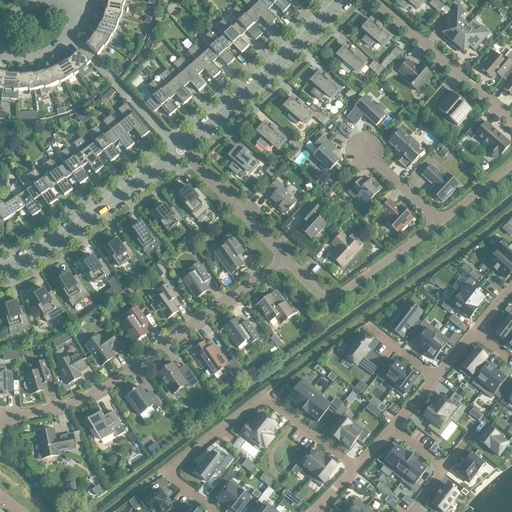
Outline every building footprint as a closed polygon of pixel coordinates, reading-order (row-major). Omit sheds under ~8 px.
[(107,11),(121,15),(123,5),(124,5),(124,0),(108,0),(108,3),(107,11)] [(254,24),(259,20),(260,18),(269,27),(276,20),(268,11),(259,2),(256,0),(243,0),(243,1),(251,9),(245,15),(254,24)] [(283,0),(261,0),(259,2),(268,11),(274,5),(283,14),(290,6),(283,0)] [(399,0),(397,3),(404,9),(410,3),(416,8),(418,6),(419,7),(425,0),(424,0),(399,0)] [(439,13),(441,11),(444,7),(436,0),(432,0),(429,5),(439,13)] [(451,41),(453,43),(468,26),(460,19),(465,12),(457,5),(442,23),(447,27),(442,33),(444,36),(443,38),(449,43),(451,41)] [(254,24),(245,15),(236,6),(229,14),(238,23),(232,29),(240,38),(246,31),(255,40),(263,33),(254,24)] [(444,7),(441,10),(446,14),(450,10),(445,6),(444,7)] [(102,23),(116,30),(119,20),(120,20),(121,15),(107,11),(106,10),(104,15),(105,16),(102,23)] [(240,38),(232,29),(223,19),(215,26),(224,35),(218,41),(226,51),(233,44),(241,54),(249,46),(240,38)] [(421,19),(415,25),(421,30),(427,24),(421,19)] [(376,40),(382,46),(384,43),(385,45),(391,38),(380,29),(382,27),(377,23),(376,25),(370,20),(368,23),(367,22),(360,29),(367,35),(363,40),(370,47),(376,40)] [(96,34),(108,44),(113,34),(113,35),(116,30),(102,23),(101,22),(99,27),(96,34)] [(476,33),(468,26),(453,43),(454,44),(453,46),(459,52),(461,50),(464,52),(469,46),(474,50),(489,33),(481,26),(476,33)] [(204,54),(212,63),(219,57),(227,66),(235,60),(226,51),(218,41),(209,32),(202,39),(210,48),(204,54)] [(86,44),(97,56),(104,47),(105,48),(108,44),(96,34),(95,34),(92,38),(87,45),(87,44),(86,44)] [(142,44),(145,37),(140,35),(137,41),(142,44)] [(148,40),(145,47),(150,49),(153,43),(148,40)] [(212,63),(204,54),(195,45),(188,52),(196,61),(190,67),(198,76),(204,70),(213,79),(220,72),(212,63)] [(356,72),(358,70),(360,71),(366,65),(355,55),(356,54),(352,49),(350,51),(345,47),(343,49),(341,48),(335,56),(342,62),(343,61),(356,72)] [(380,66),(384,69),(384,70),(402,52),(403,52),(397,47),(396,47),(397,47),(380,66)] [(70,61),(78,73),(86,66),(86,67),(90,63),(79,51),(75,55),(70,61)] [(511,66),(511,51),(511,52),(510,52),(504,58),(502,56),(500,56),(498,57),(494,53),(489,58),(488,59),(485,62),(485,64),(481,68),(492,78),(498,72),(500,72),(504,75),(511,66)] [(127,58),(132,61),(136,55),(131,52),(127,58)] [(139,57),(135,63),(140,66),(144,60),(139,57)] [(206,85),(198,76),(190,67),(181,57),(173,64),(182,73),(175,79),(183,88),(190,83),(198,92),(206,85)] [(58,68),(65,82),(73,76),(74,76),(78,73),(70,61),(69,60),(65,63),(58,68)] [(378,76),(384,69),(380,66),(373,60),(367,67),(378,76)] [(408,61),(398,71),(407,79),(405,81),(418,92),(432,76),(419,65),(416,68),(408,61)] [(135,63),(126,75),(130,79),(140,66),(135,63)] [(511,66),(504,75),(508,79),(508,81),(503,87),(511,95),(511,66)] [(46,73),(50,87),(59,83),(60,84),(65,82),(58,68),(58,67),(53,69),(46,73)] [(114,72),(118,76),(123,71),(119,67),(114,72)] [(183,88),(175,79),(167,69),(159,76),(167,85),(161,91),(169,101),(175,95),(184,104),(191,98),(183,88)] [(35,91),(40,89),(42,96),(52,93),(50,87),(46,73),(46,72),(41,73),(33,75),(35,91)] [(340,90),(329,81),(330,80),(326,75),(324,77),(319,73),(317,75),(315,74),(309,82),(316,88),(311,93),(318,99),(324,93),(330,98),(332,96),(334,97),(340,90)] [(20,76),(19,91),(29,90),(29,91),(35,91),(33,75),(33,74),(28,75),(20,76)] [(7,75),(3,90),(14,90),(14,91),(19,91),(20,76),(20,75),(15,75),(7,75)] [(126,75),(120,80),(125,84),(130,79),(126,75)] [(169,101),(161,91),(153,81),(145,88),(153,97),(144,105),(153,114),(161,107),(169,117),(177,110),(169,101)] [(97,89),(91,93),(94,98),(101,94),(97,89)] [(112,89),(104,96),(108,101),(116,93),(112,89)] [(357,95),(351,90),(346,96),(352,101),(357,95)] [(450,119),(458,126),(471,111),(463,103),(462,104),(459,101),(460,100),(452,93),(451,94),(446,90),(435,102),(440,106),(438,109),(446,116),(447,115),(451,118),(450,119)] [(304,124),(306,121),(307,123),(313,116),(302,107),(304,105),(299,101),(298,103),(292,98),(290,101),(289,100),(282,107),(290,114),(291,112),(304,124)] [(355,107),(356,108),(347,117),(355,125),(361,118),(361,116),(363,114),(376,126),(384,117),(381,114),(386,110),(379,104),(375,108),(364,98),(355,107)] [(100,99),(94,103),(97,108),(103,104),(100,99)] [(119,125),(127,134),(133,129),(141,139),(149,132),(126,103),(118,110),(126,119),(119,125)] [(85,109),(75,114),(77,119),(87,114),(85,109)] [(330,120),(320,111),(314,118),(324,127),(330,120)] [(127,134),(119,125),(111,115),(103,121),(111,131),(104,136),(111,146),(118,141),(126,150),(134,144),(127,134)] [(480,119),(470,131),(475,135),(489,148),(489,149),(488,150),(488,152),(487,153),(488,155),(488,156),(489,157),(491,158),(492,158),(493,158),(495,158),(496,157),(497,156),(498,156),(499,157),(510,144),(498,134),(486,123),(485,124),(480,119)] [(275,132),(276,130),(272,126),(270,127),(265,123),(263,126),(261,124),(255,132),(262,138),(257,143),(265,150),(270,143),(276,148),(278,146),(280,147),(286,141),(275,132)] [(89,147),(96,157),(103,152),(111,162),(119,156),(111,146),(104,136),(96,126),(88,132),(96,142),(89,147)] [(409,139),(400,130),(388,142),(403,156),(398,162),(406,170),(423,152),(418,147),(419,146),(410,137),(409,139)] [(96,157),(89,147),(81,137),(73,143),(80,153),(73,159),(81,169),(88,163),(95,173),(104,167),(96,157)] [(333,146),(322,137),(314,146),(319,150),(313,156),(322,164),(320,166),(326,172),(328,170),(329,171),(338,161),(328,152),(333,146)] [(303,145),(294,138),(289,144),(298,152),(303,145)] [(458,145),(455,148),(460,153),(464,149),(458,145)] [(242,167),(249,173),(250,170),(252,172),(258,165),(247,156),(248,154),(244,150),(242,152),(237,147),(235,150),(233,149),(227,156),(234,162),(229,168),(237,174),(242,167)] [(88,179),(81,169),(73,159),(66,148),(58,154),(65,164),(58,169),(65,180),(72,174),(80,185),(88,179)] [(444,148),(439,153),(443,157),(448,152),(444,148)] [(301,157),(293,163),(299,171),(308,165),(301,157)] [(50,190),(57,185),(64,196),(72,190),(65,180),(58,169),(51,159),(42,165),(50,175),(42,180),(50,190)] [(113,168),(118,174),(124,170),(120,164),(113,168)] [(277,171),(271,166),(266,173),(271,177),(277,171)] [(432,184),(432,183),(435,186),(430,191),(433,194),(433,197),(436,200),(439,200),(442,203),(458,185),(446,174),(443,177),(431,166),(422,175),(432,184)] [(42,180),(35,170),(27,176),(29,179),(22,184),(26,190),(34,201),(41,196),(48,206),(56,201),(50,190),(42,180)] [(362,189),(357,183),(348,193),(354,198),(356,196),(366,205),(368,203),(369,203),(370,203),(371,202),(372,202),(372,201),(372,200),(373,200),(373,199),(372,198),(381,189),(371,179),(362,189)] [(296,202),(281,188),(283,186),(276,181),(268,189),(274,195),(271,198),(280,206),(278,208),(285,214),(289,210),(289,211),(291,209),(290,209),(296,202)] [(207,211),(212,206),(198,190),(193,194),(186,186),(186,187),(177,195),(186,206),(186,207),(196,220),(207,211)] [(40,211),(34,201),(26,190),(5,205),(4,221),(25,207),(32,217),(40,211)] [(389,200),(380,210),(389,218),(385,222),(398,234),(412,218),(400,206),(398,209),(389,200)] [(302,214),(307,218),(307,220),(299,228),(311,239),(316,234),(318,234),(321,231),(321,229),(325,224),(320,220),(321,218),(321,216),(317,212),(320,209),(313,203),(302,214)] [(178,225),(184,220),(175,208),(170,212),(163,204),(162,204),(163,205),(153,213),(168,232),(178,224),(178,225)] [(349,219),(345,222),(350,227),(353,223),(349,219)] [(164,244),(151,226),(146,230),(139,221),(139,222),(139,223),(129,230),(138,242),(137,243),(147,256),(158,248),(164,244)] [(193,232),(188,235),(192,241),(197,237),(193,232)] [(338,249),(331,257),(342,268),(348,261),(349,262),(354,256),(353,256),(359,249),(348,238),(347,240),(341,234),(332,244),(338,249)] [(493,250),(511,266),(511,246),(501,238),(492,249),(493,250)] [(129,260),(135,256),(127,244),(122,248),(115,239),(115,240),(105,247),(119,267),(129,260)] [(228,244),(215,253),(230,274),(243,265),(235,253),(240,249),(232,239),(227,243),(228,244)] [(497,271),(505,279),(511,270),(511,266),(493,250),(484,260),(494,268),(493,269),(496,272),(497,271)] [(111,273),(103,261),(97,264),(91,255),(90,256),(91,257),(81,264),(94,284),(105,277),(111,273)] [(208,276),(199,263),(188,271),(191,275),(183,281),(196,299),(209,290),(204,283),(204,281),(204,280),(208,276)] [(160,264),(154,268),(160,277),(166,273),(160,264)] [(473,270),(469,275),(477,282),(481,277),(473,270)] [(90,296),(78,277),(73,281),(67,272),(66,272),(67,273),(56,280),(64,292),(63,293),(72,307),(84,299),(84,300),(90,296)] [(429,282),(433,286),(434,284),(438,279),(433,276),(429,282)] [(466,285),(459,295),(477,309),(485,298),(471,287),(475,282),(469,278),(465,284),(466,285)] [(122,291),(113,279),(108,282),(112,289),(105,294),(109,300),(122,291)] [(167,285),(158,291),(161,296),(153,302),(155,303),(151,306),(155,313),(159,310),(166,320),(178,311),(171,301),(176,297),(167,285)] [(124,289),(124,290),(130,298),(135,294),(129,286),(124,289)] [(42,289),(31,296),(39,308),(38,309),(47,323),(58,316),(65,312),(53,293),(47,297),(42,288),(41,288),(42,289)] [(446,300),(441,307),(450,313),(454,308),(469,320),(477,309),(459,295),(455,292),(448,302),(446,300)] [(280,296),(271,302),(267,297),(257,305),(269,322),(277,316),(282,323),(294,315),(285,302),(285,303),(280,296)] [(31,330),(24,308),(18,310),(15,300),(14,300),(15,301),(3,305),(7,319),(6,319),(11,335),(23,331),(24,332),(31,330)] [(407,301),(388,326),(402,337),(411,326),(416,330),(421,323),(416,319),(422,312),(407,301)] [(142,327),(142,325),(142,324),(146,320),(137,307),(126,315),(129,319),(121,325),(134,343),(147,334),(142,327)] [(509,315),(494,335),(504,343),(511,332),(511,313),(509,315)] [(238,347),(246,341),(249,345),(259,338),(249,324),(245,327),(244,326),(242,325),(237,319),(224,328),(238,347)] [(68,320),(59,326),(63,331),(72,325),(68,320)] [(423,332),(413,345),(423,353),(439,333),(424,321),(418,328),(423,332)] [(274,336),(281,333),(277,327),(271,330),(274,336)] [(71,340),(67,333),(62,336),(65,343),(71,340)] [(99,336),(85,345),(96,360),(95,361),(94,362),(95,365),(97,366),(98,366),(99,365),(100,367),(114,357),(108,349),(111,347),(112,348),(117,344),(110,333),(101,339),(99,336)] [(439,333),(423,353),(433,361),(447,343),(452,347),(460,337),(455,333),(449,340),(439,333)] [(351,347),(344,356),(357,366),(363,357),(368,350),(365,348),(370,341),(360,334),(356,340),(353,339),(348,345),(351,347)] [(278,339),(274,343),(277,348),(282,344),(278,339)] [(213,346),(209,349),(204,342),(191,352),(202,367),(205,365),(213,375),(220,370),(221,371),(223,370),(222,369),(229,364),(222,355),(221,356),(213,346)] [(471,377),(473,379),(480,370),(479,369),(487,358),(477,349),(459,371),(469,379),(471,377)] [(56,364),(67,385),(82,377),(78,371),(81,370),(82,371),(88,368),(80,352),(72,356),(56,364)] [(24,376),(27,382),(24,383),(24,385),(25,389),(27,390),(29,389),(31,395),(46,390),(44,382),(45,380),(50,378),(45,361),(34,365),(36,369),(32,370),(31,372),(31,374),(24,376)] [(393,389),(407,370),(396,362),(387,373),(382,370),(376,378),(392,390),(393,389)] [(481,391),(496,371),(494,370),(496,368),(490,363),(488,365),(487,364),(482,371),(480,370),(473,379),(474,380),(472,384),(481,391)] [(189,387),(197,381),(188,369),(180,374),(173,364),(158,375),(166,386),(167,385),(173,393),(186,384),(189,387)] [(371,364),(366,371),(372,376),(378,369),(371,364)] [(6,385),(12,385),(12,374),(5,374),(5,370),(0,370),(0,395),(6,395),(6,385)] [(417,378),(407,370),(393,389),(403,397),(417,378)] [(505,378),(503,377),(505,375),(499,370),(497,372),(496,371),(481,391),(491,399),(494,395),(499,399),(503,394),(498,390),(505,378)] [(336,377),(331,373),(327,378),(332,382),(336,377)] [(303,380),(287,399),(297,407),(313,387),(303,380)] [(360,381),(354,388),(361,393),(367,386),(360,381)] [(149,400),(140,387),(135,391),(134,390),(132,391),(133,393),(126,398),(139,416),(153,406),(156,410),(161,406),(154,397),(149,400)] [(323,395),(313,387),(297,407),(307,415),(321,397),(323,395)] [(511,410),(511,396),(506,393),(500,403),(511,410)] [(447,402),(440,396),(432,406),(450,420),(461,405),(451,398),(447,402)] [(321,397),(307,415),(317,423),(327,410),(334,414),(338,409),(331,403),(330,404),(321,397)] [(369,402),(377,409),(381,403),(373,397),(369,402)] [(365,409),(369,412),(373,406),(369,403),(365,409)] [(381,403),(377,409),(382,412),(386,407),(381,403)] [(338,422),(329,434),(339,442),(355,422),(344,414),(347,411),(342,406),(333,417),(338,422)] [(450,420),(432,406),(424,417),(431,423),(427,427),(440,437),(452,421),(450,420)] [(86,422),(91,429),(93,428),(101,441),(113,434),(115,438),(125,432),(113,412),(106,416),(107,417),(104,419),(101,413),(86,422)] [(251,425),(249,423),(240,434),(265,448),(274,437),(270,434),(277,425),(261,413),(251,425)] [(355,422),(339,442),(349,450),(357,440),(361,444),(369,434),(355,422)] [(509,443),(488,427),(476,441),(499,457),(509,443)] [(64,451),(75,449),(72,435),(55,438),(54,430),(50,431),(48,430),(43,431),(42,432),(38,433),(41,448),(40,449),(39,450),(39,451),(39,452),(40,453),(40,454),(41,455),(42,455),(43,459),(59,456),(59,455),(60,455),(61,454),(62,453),(63,452),(64,451)] [(137,439),(133,432),(128,435),(132,442),(137,439)] [(438,446),(434,444),(429,450),(434,453),(438,446)] [(380,456),(377,461),(382,465),(392,473),(407,454),(397,446),(386,460),(380,456)] [(304,465),(303,467),(313,475),(326,459),(316,451),(304,465)] [(212,452),(195,474),(207,483),(214,473),(220,465),(225,469),(233,459),(228,455),(224,461),(212,452)] [(485,463),(472,453),(456,474),(469,484),(485,463)] [(407,454),(392,473),(402,480),(416,461),(407,454)] [(313,475),(323,483),(337,466),(326,458),(326,459),(313,475)] [(299,461),(295,466),(300,470),(303,467),(304,465),(299,461)] [(402,480),(401,481),(415,492),(419,487),(415,484),(427,469),(416,461),(402,480)] [(74,482),(66,485),(68,492),(76,490),(74,482)] [(229,482),(216,499),(226,507),(239,490),(229,482)] [(102,483),(98,486),(102,491),(106,488),(102,483)] [(441,511),(442,511),(444,511),(458,494),(446,485),(441,492),(441,491),(436,497),(437,497),(432,504),(434,506),(433,507),(438,511),(441,511)] [(144,491),(130,502),(135,509),(142,504),(147,511),(166,511),(173,508),(166,500),(167,499),(159,488),(149,497),(144,491)] [(239,490),(226,507),(233,511),(238,511),(249,498),(239,490)] [(261,494),(255,490),(252,494),(257,499),(261,494)] [(304,498),(299,494),(296,497),(301,502),(304,498)] [(356,499),(345,511),(361,511),(366,507),(356,499)] [(264,502),(256,511),(272,511),(275,510),(264,502)]
